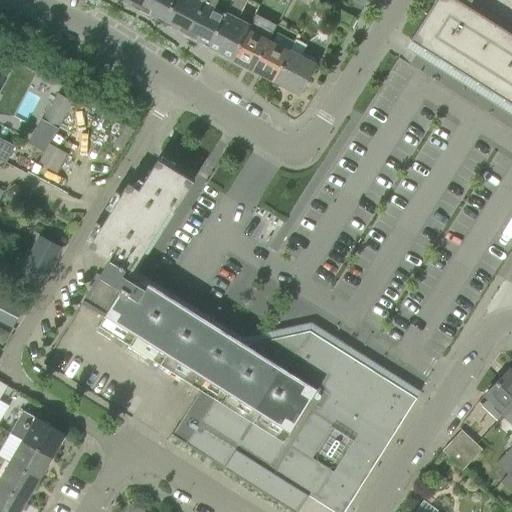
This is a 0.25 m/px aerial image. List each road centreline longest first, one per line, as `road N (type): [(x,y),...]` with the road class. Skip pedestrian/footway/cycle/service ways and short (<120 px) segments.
road 1 (residential): [(306,151),(275,145),(90,29),(23,0)]
road 2 (residential): [(374,511),(488,331),(511,323)]
road 3 (residential): [(306,151),(401,0)]
road 4 (residential): [(233,511),(128,448)]
